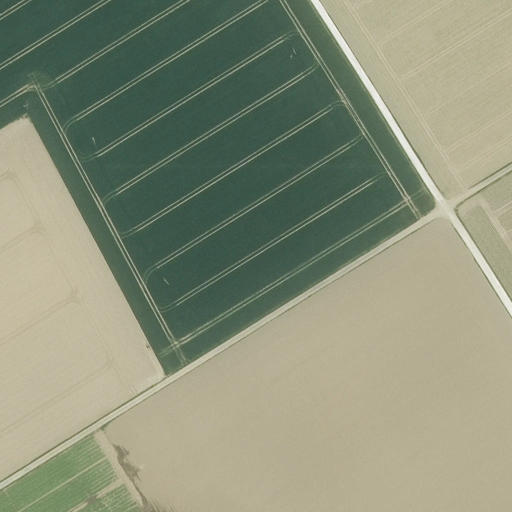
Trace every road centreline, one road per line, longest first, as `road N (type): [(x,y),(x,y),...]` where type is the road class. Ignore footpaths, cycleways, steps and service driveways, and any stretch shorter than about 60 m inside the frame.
road 1 (unknown): [(444,210),(0,489)]
road 2 (unclassified): [(511,314),(314,0)]
